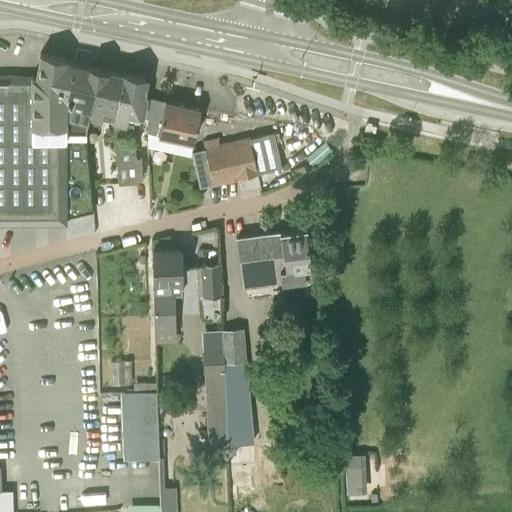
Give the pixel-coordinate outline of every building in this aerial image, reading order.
[(0,219),(64,220),(66,220),(66,216),(67,215),(63,108),(73,61),(66,60),(66,58),(40,53),(36,74),(31,74),(31,80),(0,80),(0,219)] [(73,61),(63,108),(67,215),(93,210),(88,156),(86,128),(86,123),(88,114),(98,66),(73,61)] [(98,66),(88,114),(99,117),(100,114),(111,116),(113,116),(122,71),(98,66)] [(113,116),(118,181),(120,181),(138,181),(143,175),(141,155),(136,156),(133,123),(133,121),(124,119),(126,112),(141,115),(142,113),(146,95),(146,93),(144,93),(146,82),(145,82),(146,75),(122,70),(122,71),(113,116)] [(146,95),(142,113),(146,113),(147,120),(148,141),(190,150),(194,135),(200,107),(164,99),(146,95)] [(198,149),(191,151),(199,185),(257,172),(249,137),(220,145),(218,137),(203,141),(205,147),(198,149)] [(280,230),(261,232),(236,236),(243,287),(303,279),(305,292),(323,290),(320,258),(310,259),(306,226),(304,227),(281,230),(280,230)] [(181,248),(152,249),(152,278),(153,278),(153,290),(154,327),(174,327),(173,293),(181,292),(181,277),(182,277),(181,248)] [(220,294),(218,262),(201,263),(203,295),(220,294)] [(222,329),(223,350),(223,360),(247,358),(244,327),(222,329)] [(201,330),(202,351),(223,350),(222,329),(201,330)] [(203,370),(223,369),(223,360),(223,350),(202,351),(203,370)] [(247,358),(223,360),(223,369),(229,441),(229,443),(254,441),(247,358)] [(223,369),(203,370),(206,441),(229,441),(223,369)] [(124,457),(129,457),(159,456),(156,391),(129,391),(129,415),(122,416),(124,457)] [(347,451),(349,499),(376,498),(375,450),(347,451)]
